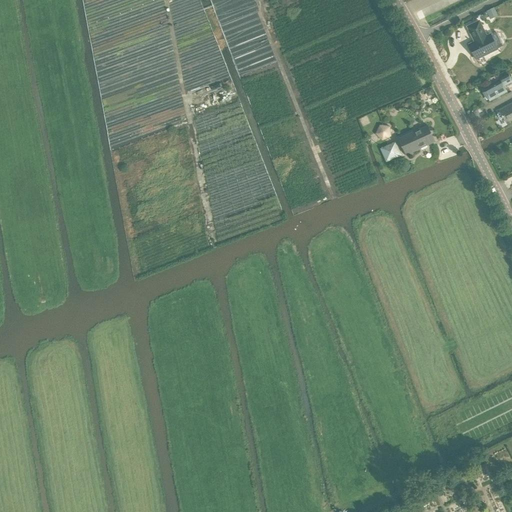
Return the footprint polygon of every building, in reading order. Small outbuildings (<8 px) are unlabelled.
[(494,8),(486,11),(489,17),(497,13),(494,8)] [(480,20),(468,27),(475,42),(469,45),(476,59),(498,48),(491,33),(487,35),(480,20)] [(490,101),(507,92),(505,86),(511,82),(511,79),(509,75),(500,79),(501,81),(484,90),(490,101)] [(511,103),(499,111),(500,112),(498,113),(497,115),(499,118),(501,119),(503,118),(506,122),(511,118),(511,103)] [(382,140),(391,136),(390,126),(380,125),(376,134),(382,140)] [(406,155),(435,142),(428,125),(399,138),(406,155)] [(386,162),(401,155),(395,142),(380,149),(386,162)]
